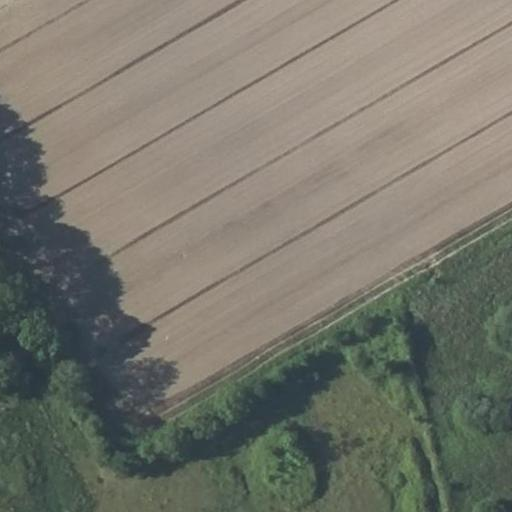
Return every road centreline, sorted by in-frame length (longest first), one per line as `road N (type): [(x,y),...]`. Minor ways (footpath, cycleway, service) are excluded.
road 1 (track): [(511,227),(120,455)]
road 2 (track): [(201,0),(377,305)]
